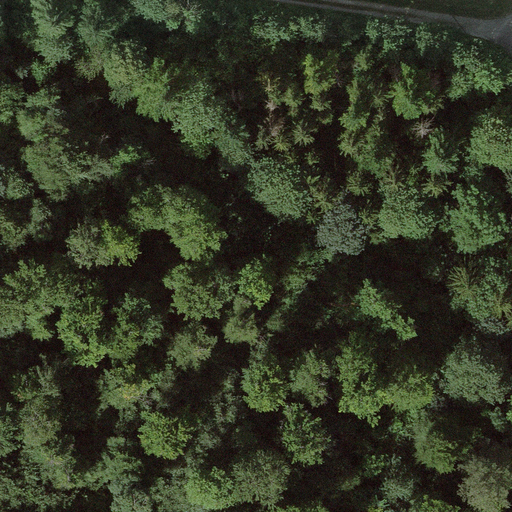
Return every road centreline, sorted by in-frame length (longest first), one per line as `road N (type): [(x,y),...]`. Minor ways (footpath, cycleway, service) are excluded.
road 1 (track): [(511,338),(280,203),(90,76),(0,36)]
road 2 (track): [(392,265),(54,249),(0,256)]
road 3 (track): [(511,33),(280,0)]
